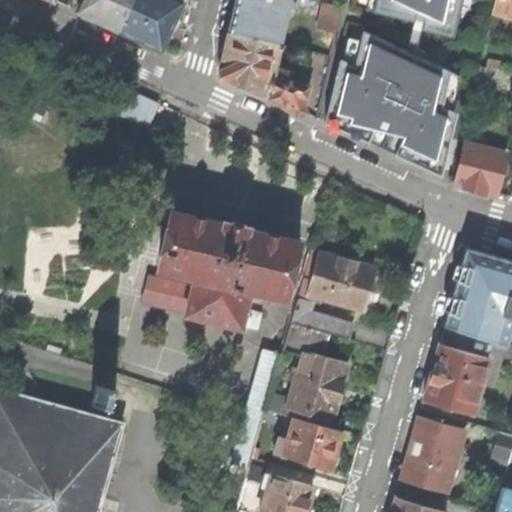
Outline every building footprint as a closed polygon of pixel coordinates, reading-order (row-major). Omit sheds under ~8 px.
[(81,0),(78,8),(94,16),(119,27),(131,0),(81,0)] [(131,0),(119,27),(162,47),(170,30),(171,30),(175,21),(184,2),(180,0),(131,0)] [(237,0),(236,7),(230,31),(280,42),(288,5),(294,7),(295,1),(292,0),(237,0)] [(464,0),(375,0),(374,6),(424,18),(423,27),(456,33),(464,0)] [(511,0),(497,0),(495,11),(511,14),(511,0)] [(324,1),(320,18),(338,22),(342,5),(324,1)] [(317,28),(335,33),(338,22),(320,18),(317,28)] [(284,43),(280,42),(230,31),(225,52),(220,75),(267,97),(274,68),(279,47),(283,48),(284,43)] [(361,67),(342,60),(330,113),(386,140),(407,86),(425,60),(372,33),(361,67)] [(505,87),(509,73),(478,66),(475,80),(505,87)] [(310,77),(274,68),(267,97),(286,105),(301,112),(310,77)] [(122,113),(150,124),(157,106),(129,94),(122,113)] [(501,172),(506,152),(465,142),(455,181),(496,191),(501,172)] [(249,292),(285,301),(299,243),(249,230),(250,227),(225,221),(224,224),(172,212),(159,269),(196,279),(187,314),(187,315),(241,329),(249,292)] [(444,325),(507,344),(511,326),(511,260),(467,248),(444,325)] [(311,250),(290,322),(329,334),(349,339),(353,324),(309,311),(313,295),(362,308),(366,292),(373,268),(311,250)] [(141,302),(187,314),(196,279),(159,269),(157,277),(148,275),(141,302)] [(265,408),(294,416),(330,427),(332,419),(332,417),(339,390),(346,364),(322,358),(329,334),(290,322),(282,347),(303,353),(299,368),(291,366),(289,374),(292,375),(291,380),(295,382),(290,398),(270,392),(265,408)] [(424,399),(466,412),(467,408),(469,399),(476,401),(489,358),(439,344),(432,372),(424,399)] [(233,463),(248,468),(265,408),(270,392),(280,355),(265,350),(233,463)] [(85,511),(96,478),(102,480),(116,427),(83,418),(81,425),(56,418),(28,370),(10,381),(20,397),(18,402),(0,397),(0,511),(85,511)] [(89,400),(110,406),(115,391),(94,384),(89,400)] [(474,410),(476,401),(469,399),(467,408),(474,410)] [(283,456),(331,469),(335,453),(342,431),(330,427),(294,416),(288,439),(279,436),(274,452),(284,455),(283,456)] [(401,476),(447,489),(464,432),(418,419),(408,452),(401,476)] [(491,455),(508,460),(511,445),(511,436),(498,432),(491,455)] [(305,511),(313,486),(271,474),(260,511),(305,511)] [(511,511),(511,488),(501,485),(492,511),(511,511)] [(445,511),(396,498),(391,511),(445,511)]
